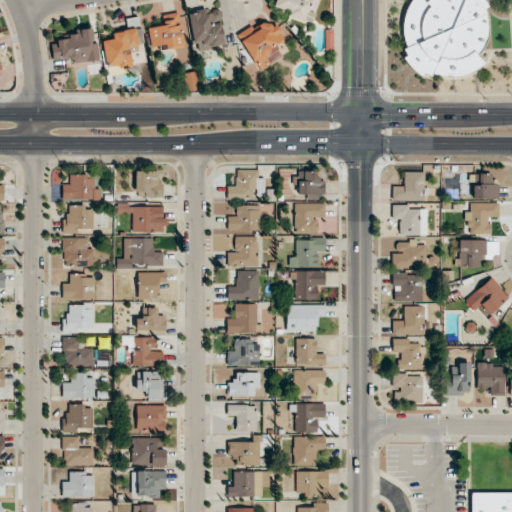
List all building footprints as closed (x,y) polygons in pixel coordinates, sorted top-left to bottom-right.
[(311,23),(320,0),(275,0),(272,8),(311,23)] [(466,77),(484,63),(478,56),(486,39),(487,8),(488,7),(483,0),(427,0),(426,1),(425,0),(410,0),(401,21),(401,36),(404,40),(404,51),(407,54),(403,57),(418,77),(423,73),(432,73),(439,76),(466,77)] [(188,13),(193,44),(197,43),(198,50),(225,46),(219,11),(205,13),(205,11),(188,13)] [(162,16),(163,26),(148,28),(150,47),(159,46),(159,51),(184,47),(179,13),(162,16)] [(238,37),(258,72),(282,58),(274,44),(283,39),(270,18),(238,37)] [(102,41),(106,69),(132,65),(129,47),(138,46),(135,29),(112,33),(113,40),(102,41)] [(75,63),(99,62),(98,44),(93,44),(92,30),(68,32),(69,41),(51,42),(52,60),(74,58),(75,63)] [(183,74),(185,91),(197,90),(195,72),(183,74)] [(245,201),(245,197),(252,197),(253,189),(258,189),(258,171),(235,170),(235,187),(227,187),(227,200),(245,201)] [(391,186),(391,200),(424,199),(423,171),(403,172),(403,186),(391,186)] [(136,172),(136,197),(162,197),(162,172),(136,172)] [(323,199),(323,172),(298,172),(297,194),(306,194),(306,198),(323,199)] [(491,174),(470,174),(470,198),(498,199),(498,181),(491,181),(491,174)] [(62,185),(62,200),(99,201),(99,190),(94,190),(94,175),(69,175),(69,185),(62,185)] [(498,216),(498,203),(469,202),(469,211),(466,211),(465,233),(489,234),(489,216),(498,216)] [(325,205),(294,204),(294,234),(324,235),(325,205)] [(426,235),(426,209),(408,209),(409,205),(391,204),(391,219),(398,219),(398,235),(426,235)] [(93,232),(93,210),(84,210),(84,206),(68,206),(68,219),(62,219),(62,232),(93,232)] [(260,206),(235,206),(235,217),(227,216),(227,231),(260,232),(260,206)] [(132,233),(157,233),(157,221),(162,222),(162,208),(132,208),(132,233)] [(234,237),(234,253),(227,253),(226,266),(256,267),(257,238),(234,237)] [(93,267),(93,240),(63,239),(62,267),(93,267)] [(153,239),(123,239),(123,259),(116,259),(116,268),(162,267),(162,252),(153,252),(153,239)] [(317,268),(317,252),(324,252),(325,240),(295,239),(295,258),(289,257),(288,267),(317,268)] [(425,245),(416,244),(416,241),(396,240),(395,253),(393,253),(392,266),(425,267),(425,245)] [(486,254),(486,240),(458,240),(458,267),(479,267),(480,254),(486,254)] [(258,301),(259,272),(236,271),(236,287),(227,287),(227,300),(258,301)] [(324,285),(324,271),(289,272),(289,281),(294,281),(294,300),(317,300),(317,285),(324,285)] [(422,301),(421,272),(392,273),(392,301),(422,301)] [(164,273),(137,273),(138,299),(165,299),(164,273)] [(62,284),(62,300),(95,299),(94,275),(69,276),(69,284),(62,284)] [(474,311),(481,305),(488,315),(508,298),(491,277),(465,300),(474,311)] [(226,333),(257,333),(256,304),(234,305),(234,319),(226,319),(226,333)] [(93,329),(93,310),(84,309),(84,306),(69,305),(69,317),(62,317),(62,334),(78,334),(78,329),(93,329)] [(325,315),(325,306),(295,306),(296,332),(317,331),(316,315),(325,315)] [(424,306),(403,306),(403,320),(392,320),(392,334),(428,334),(428,321),(423,321),(424,306)] [(136,319),(135,331),(165,331),(165,317),(157,317),(157,309),(141,308),(141,319),(136,319)] [(93,367),(93,349),(82,349),(82,338),(64,338),(63,367),(93,367)] [(162,367),(162,351),(155,351),(155,338),(133,338),(133,367),(162,367)] [(408,339),(391,338),(391,352),(397,352),(397,368),(420,369),(420,358),(424,358),(424,344),(408,344),(408,339)] [(316,340),(295,339),(295,365),(325,365),(325,354),(316,354),(316,340)] [(258,366),(259,342),(234,341),(234,352),(227,352),(227,365),(258,366)] [(470,363),(449,362),(449,378),(446,378),(445,393),(468,395),(470,363)] [(503,396),(504,364),(476,364),(476,388),(489,388),(489,395),(503,396)] [(324,371),(293,372),(293,400),(316,400),(315,384),(325,384),(324,371)] [(162,399),(162,372),(136,372),(136,391),(148,392),(148,399),(162,399)] [(254,396),(254,387),(257,388),(257,374),(236,373),(236,384),(228,384),(227,396),(254,396)] [(422,402),(422,375),(392,374),(391,401),(422,402)] [(62,383),(62,399),(94,398),(93,375),(70,376),(70,383),(62,383)] [(289,404),(289,413),(294,413),(294,433),(317,432),(317,417),(325,417),(325,404),(289,404)] [(93,407),(68,406),(68,416),(62,416),(62,432),(76,433),(76,428),(92,428),(93,407)] [(137,432),(165,433),(165,406),(137,406),(137,432)] [(235,431),(256,431),(256,406),(227,406),(226,416),(236,417),(235,431)] [(93,448),(79,448),(79,437),(63,437),(63,466),(93,466),(93,448)] [(324,437),(293,437),(293,466),(316,466),(315,450),(325,450),(324,437)] [(165,449),(161,449),(162,438),(132,438),(131,465),(165,466),(165,449)] [(228,442),(228,457),(236,457),(236,464),(259,464),(260,453),(253,453),(253,443),(228,442)] [(131,497),(159,497),(159,490),(165,490),(165,472),(131,471),(131,497)] [(295,472),(296,494),(304,493),(304,497),(320,497),(320,488),(328,487),(328,471),(295,472)] [(234,472),(234,488),(227,488),(227,497),(261,498),(262,473),(234,472)] [(94,473),(68,474),(69,482),(62,482),(62,498),(94,498),(94,473)]
